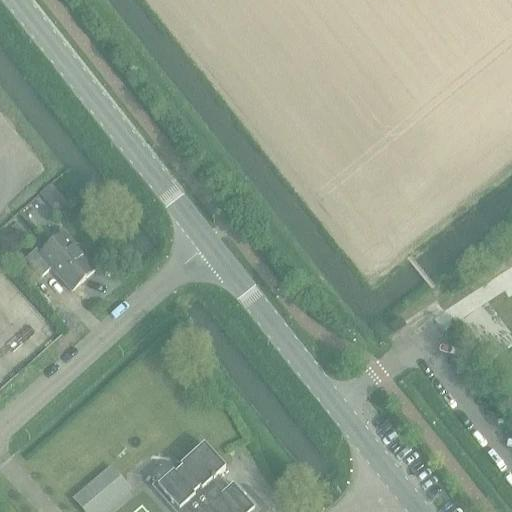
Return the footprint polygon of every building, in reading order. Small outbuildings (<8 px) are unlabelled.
[(50,187),(40,196),(56,213),(65,205),(50,187)] [(74,248),(63,235),(40,256),(36,252),(24,262),(40,279),(50,270),(70,293),(95,272),(84,259),(84,248),(74,248)] [(405,327),(401,320),(391,327),(395,333),(405,327)] [(251,511),(255,509),(233,485),(222,494),(212,483),(226,470),(204,446),(158,488),(179,511),(184,508),(187,511),(251,511)] [(111,469),(74,501),(83,511),(91,511),(124,485),(111,469)]
